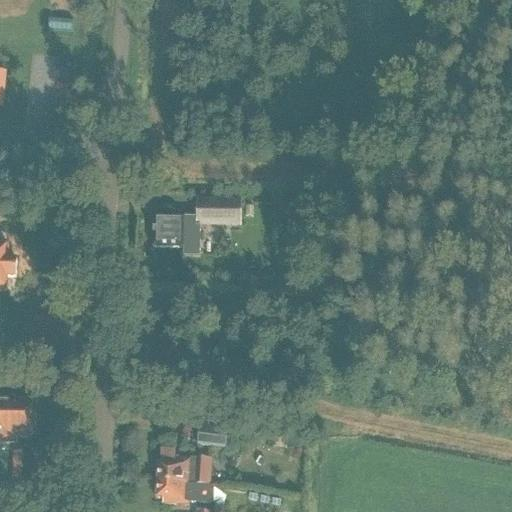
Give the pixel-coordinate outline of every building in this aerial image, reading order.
[(73,31),(73,21),(49,20),(49,30),(73,31)] [(242,228),(242,200),(197,199),(197,218),(185,218),(154,217),(153,248),(184,249),(184,231),(196,232),(196,227),(242,228)] [(305,200),(280,200),(280,213),(305,213),(305,200)] [(205,229),(205,242),(232,242),(231,228),(205,229)] [(17,278),(17,260),(8,260),(8,245),(0,244),(0,291),(6,292),(7,278),(17,278)] [(32,439),(32,402),(14,401),(14,397),(0,396),(0,442),(12,443),(12,438),(32,439)] [(227,450),(229,430),(200,426),(198,446),(227,450)] [(183,485),(210,488),(212,460),(197,459),(197,462),(175,461),(175,451),(161,451),(160,465),(159,465),(158,483),(183,485)] [(209,503),(210,488),(183,485),(158,483),(157,499),(163,499),(163,505),(189,506),(190,494),(195,494),(195,502),(209,503)]
